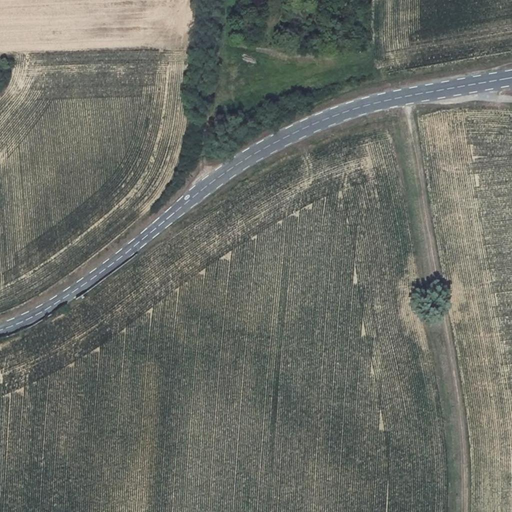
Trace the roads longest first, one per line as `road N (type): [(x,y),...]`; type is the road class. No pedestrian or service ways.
road 1 (tertiary): [(0,332),(82,286),(208,184),(305,127),(348,109),(511,78)]
road 2 (track): [(408,96),(460,423),(462,511)]
